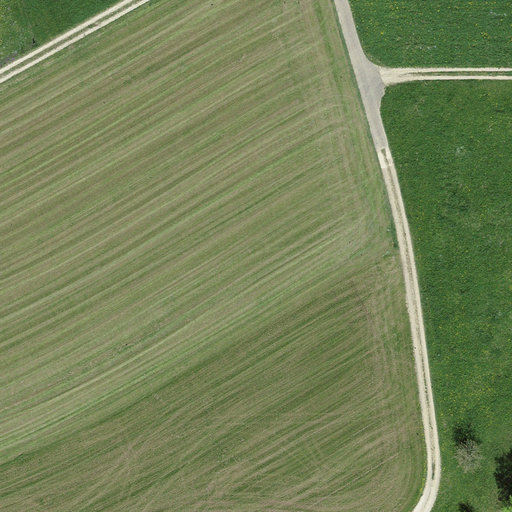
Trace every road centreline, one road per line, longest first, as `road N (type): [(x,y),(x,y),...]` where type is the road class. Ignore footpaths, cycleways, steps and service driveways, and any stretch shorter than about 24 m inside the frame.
road 1 (track): [(422,511),(430,442),(415,276),(342,0)]
road 2 (track): [(139,0),(0,77)]
road 3 (track): [(369,80),(511,73)]
